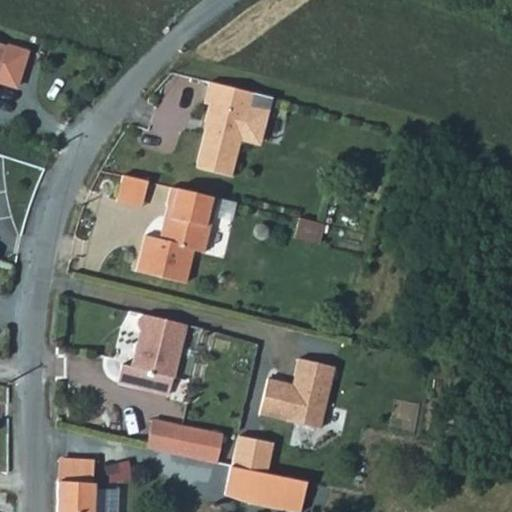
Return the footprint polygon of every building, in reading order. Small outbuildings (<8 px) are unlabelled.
[(29,53),(0,44),(0,82),(19,88),(29,53)] [(196,169),(230,177),(239,141),(261,145),(268,111),(247,106),(250,93),(208,82),(203,103),(207,104),(203,121),(206,121),(196,169)] [(115,196),(139,202),(145,177),(120,171),(115,196)] [(215,194),(169,183),(159,226),(205,236),(215,194)] [(316,224),(296,220),(292,240),(312,243),(316,224)] [(321,225),(316,224),(312,243),(317,245),(321,225)] [(157,233),(143,230),(141,236),(191,246),(202,248),(205,236),(159,226),(157,233)] [(191,246),(141,236),(138,249),(187,259),(191,246)] [(187,259),(138,249),(134,265),(183,277),(187,259)] [(121,363),(117,382),(167,395),(186,324),(143,313),(129,365),(121,363)] [(317,429),(329,367),(291,357),(285,380),(261,377),(253,414),(317,429)] [(146,416),(140,444),(169,450),(175,422),(146,416)] [(216,430),(175,422),(169,450),(180,452),(210,458),(216,430)] [(274,444),(239,436),(232,465),(268,473),(274,444)] [(91,460),(55,458),(54,479),(90,479),(91,460)] [(268,473),(232,465),(224,496),(301,511),(309,482),(268,473)] [(91,511),(92,479),(90,479),(54,479),(53,511),(91,511)]
